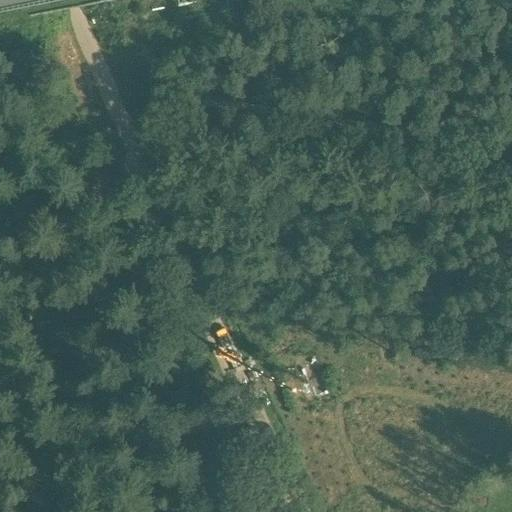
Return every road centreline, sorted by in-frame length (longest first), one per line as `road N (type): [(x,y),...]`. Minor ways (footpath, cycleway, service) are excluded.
road 1 (track): [(511,149),(205,102),(171,105),(127,130)]
road 2 (track): [(146,169),(307,511)]
road 3 (track): [(0,193),(105,190),(146,169)]
road 4 (track): [(68,0),(127,130)]
